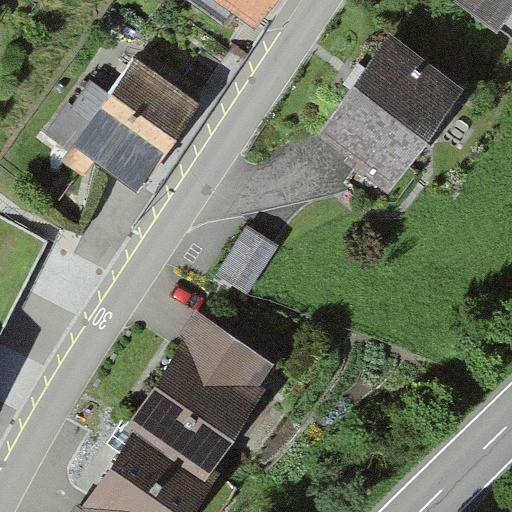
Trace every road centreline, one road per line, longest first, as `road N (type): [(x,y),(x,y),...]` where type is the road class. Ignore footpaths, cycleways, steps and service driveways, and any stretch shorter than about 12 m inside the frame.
road 1 (residential): [(323,0),(129,290),(1,511)]
road 2 (tertiary): [(511,410),(408,511)]
